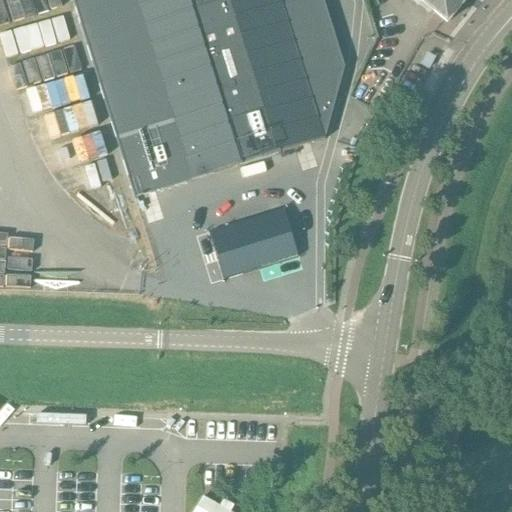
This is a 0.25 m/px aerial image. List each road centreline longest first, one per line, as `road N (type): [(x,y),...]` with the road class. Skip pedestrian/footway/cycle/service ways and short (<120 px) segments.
road 1 (tertiary): [(0,335),(382,357)]
road 2 (unclassified): [(382,357),(404,224),(454,92),(511,19)]
road 3 (tertiary): [(360,511),(382,357)]
